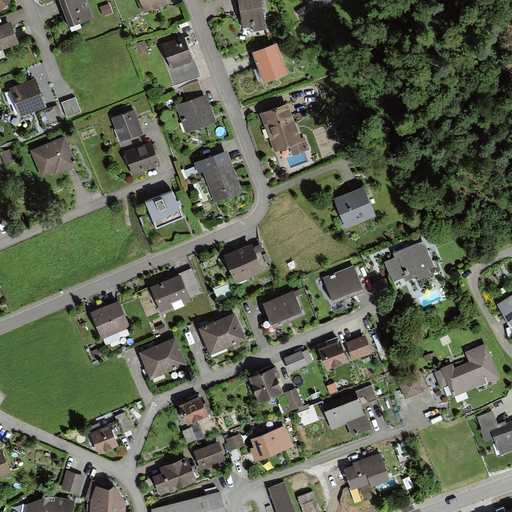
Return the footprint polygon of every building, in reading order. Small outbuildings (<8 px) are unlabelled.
[(0,0),(0,9),(11,0),(10,0),(0,0)] [(88,0),(60,0),(70,24),(95,15),(88,0)] [(140,0),(145,10),(170,0),(140,0)] [(261,0),(238,0),(240,5),(243,26),(253,25),(253,29),(266,27),(261,0)] [(101,6),(104,14),(112,11),(109,3),(101,6)] [(296,10),(301,16),(311,10),(307,3),(296,10)] [(10,19),(0,23),(0,48),(19,41),(10,19)] [(184,33),(162,42),(171,68),(169,69),(175,84),(201,73),(193,54),(193,55),(189,44),(184,33)] [(277,40),(253,49),(259,65),(264,78),(288,69),(277,40)] [(36,76),(10,86),(20,114),(46,104),(42,94),(36,76)] [(187,99),(176,103),(187,130),(216,119),(212,108),(205,91),(204,92),(199,80),(182,86),(187,99)] [(62,100),(67,115),(81,110),(76,95),(62,100)] [(288,100),(260,110),(274,150),(290,145),(293,154),(309,148),(305,136),(301,137),(288,100)] [(58,104),(45,109),(50,123),(63,118),(58,104)] [(135,108),(111,117),(120,140),(143,132),(140,123),(135,108)] [(65,134),(31,149),(42,175),(55,170),(56,171),(77,162),(71,148),(65,134)] [(123,150),(132,174),(162,163),(156,147),(153,139),(123,150)] [(16,159),(11,147),(0,151),(5,163),(16,159)] [(228,147),(195,160),(199,171),(203,169),(214,201),(244,190),(228,147)] [(334,196),(346,227),(377,214),(369,196),(364,184),(334,196)] [(172,188),(145,199),(156,226),(183,215),(178,203),(172,188)] [(434,264),(424,239),(393,251),(395,255),(385,260),(390,272),(391,272),(394,280),(402,277),(403,280),(416,274),(418,278),(431,273),(428,267),(434,264)] [(237,282),(264,270),(251,241),(224,253),(237,282)] [(354,262),(323,275),(334,302),(349,296),(366,288),(354,262)] [(191,268),(150,284),(160,311),(174,305),(175,308),(184,305),(183,301),(192,298),(190,297),(201,292),(191,268)] [(289,320),(303,314),(293,288),(263,301),(273,326),(289,320)] [(511,293),(498,302),(504,312),(511,324),(511,293)] [(102,337),(129,325),(118,298),(102,305),(90,310),(102,337)] [(213,321),(200,326),(211,352),(246,337),(235,311),(213,321)] [(153,344),(140,349),(152,377),(187,363),(175,335),(153,344)] [(351,358),(370,351),(364,336),(346,344),(351,358)] [(329,341),(319,345),(326,366),(348,358),(340,337),(329,341)] [(448,382),(453,395),(500,376),(485,341),(465,350),(469,360),(455,365),(454,361),(441,366),(442,368),(434,371),(441,386),(448,382)] [(302,349),(284,356),(290,370),(308,363),(308,362),(314,360),(309,347),(302,350),(302,349)] [(262,369),(249,375),(259,400),(284,390),(278,376),(282,374),(277,363),(262,369)] [(417,373),(399,380),(406,397),(424,389),(417,373)] [(335,381),(327,384),(330,393),(338,390),(335,381)] [(304,404),(297,386),(285,391),(292,409),(304,404)] [(343,404),(325,411),(332,430),(347,425),(352,438),(372,430),(366,414),(365,414),(359,399),(366,397),(368,404),(377,400),(372,386),(355,393),(357,399),(343,404)] [(179,401),(188,423),(210,413),(201,391),(190,396),(179,401)] [(296,412),(301,425),(319,418),(313,403),(310,404),(309,403),(299,407),(300,410),(296,412)] [(492,438),(498,453),(511,447),(511,419),(507,422),(506,419),(498,422),(493,409),(475,416),(485,440),(492,438)] [(132,428),(125,411),(115,415),(117,419),(119,419),(123,431),(132,428)] [(92,430),(90,430),(99,452),(119,444),(116,437),(121,435),(125,434),(123,431),(119,419),(117,419),(101,426),(99,422),(90,425),(92,430)] [(199,423),(182,430),(187,441),(203,434),(199,423)] [(251,445),(255,457),(292,443),(285,424),(270,429),(251,436),(254,444),(251,445)] [(229,449),(244,444),(240,432),(225,437),(229,449)] [(193,450),(201,469),(213,464),(212,462),(221,458),(226,456),(219,440),(193,450)] [(0,447),(0,475),(11,470),(1,447),(0,447)] [(354,466),(345,469),(352,490),(358,488),(363,502),(378,497),(374,487),(391,481),(382,453),(352,462),(354,466)] [(153,473),(160,493),(197,479),(188,455),(160,465),(162,470),(153,473)] [(62,487),(78,492),(84,475),(67,469),(62,487)] [(90,510),(89,511),(125,511),(126,498),(114,480),(109,484),(96,482),(96,479),(91,478),(84,499),(91,498),(90,500),(87,502),(86,508),(90,510)] [(295,511),(285,482),(268,488),(277,511),(295,511)] [(226,511),(220,489),(152,506),(153,511),(226,511)] [(321,511),(313,489),(298,494),(304,511),(321,511)] [(71,511),(74,498),(46,492),(27,502),(24,511),(71,511)]
